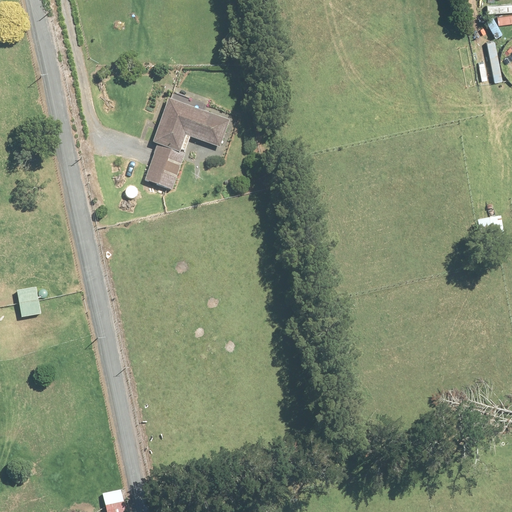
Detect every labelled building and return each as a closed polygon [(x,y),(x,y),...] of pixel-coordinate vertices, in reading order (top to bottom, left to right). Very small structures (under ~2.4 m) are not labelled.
[(496,42),(488,43),(490,63),(499,63),(496,42)] [(192,139),(226,151),(237,121),(169,99),(153,145),(158,146),(145,181),(173,191),(192,139)] [(511,153),(496,154),(499,193),(511,192),(511,153)] [(503,234),(500,217),(477,222),(480,239),(503,234)] [(42,315),(38,289),(18,292),(22,319),(42,315)] [(126,511),(123,490),(104,493),(107,511),(126,511)]
